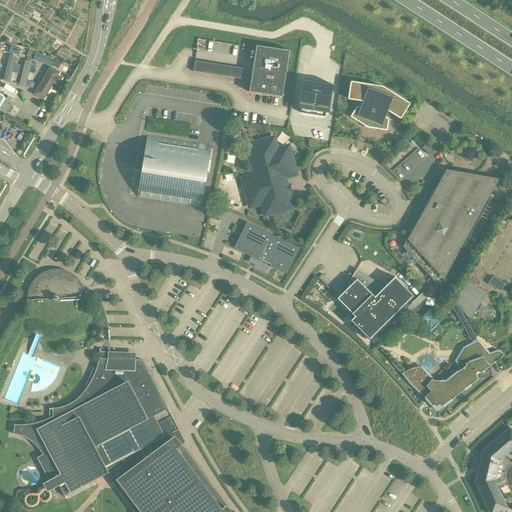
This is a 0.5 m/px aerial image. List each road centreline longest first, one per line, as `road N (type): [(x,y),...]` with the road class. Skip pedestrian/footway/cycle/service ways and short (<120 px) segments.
road 1 (residential): [(260,429),(186,383),(187,371),(137,293),(129,259)]
road 2 (residential): [(344,211),(397,220),(396,195),(358,165),(325,161),(320,179),(338,204)]
road 3 (unclassified): [(27,177),(99,52),(107,0)]
road 4 (residential): [(284,306),(202,265),(129,259)]
road 5 (residential): [(369,442),(336,366),(284,306)]
road 6 (residential): [(129,259),(58,194),(27,177)]
road 7 (secondary): [(403,0),(511,69)]
